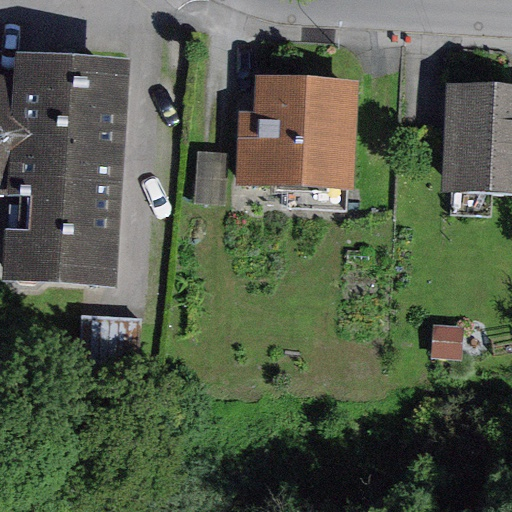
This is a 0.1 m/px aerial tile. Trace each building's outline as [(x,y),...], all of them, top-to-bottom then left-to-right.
[(8,229),(6,280),(121,285),(132,56),(15,50),(14,74),(0,73),(0,193),(34,195),(32,230),(8,229)] [(260,75),(259,112),(246,112),(243,189),(360,193),(364,79),(260,75)] [(511,85),(452,83),(449,192),(511,194),(511,85)] [(237,151),(208,149),(204,205),(233,207),(237,151)] [(151,320),(90,315),(87,359),(147,364),(151,320)]
